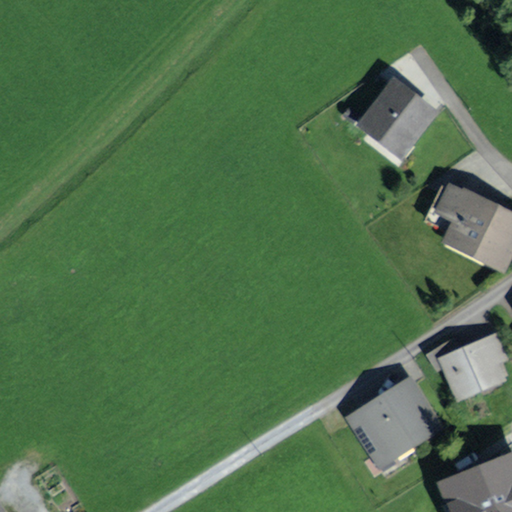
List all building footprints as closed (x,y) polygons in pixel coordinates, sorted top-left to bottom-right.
[(395,88),(367,123),(403,150),(430,115),(395,88)] [(470,207),(442,193),(428,221),(455,235),(453,239),(501,264),(506,254),(511,256),(511,210),(504,206),(499,216),(472,202),(470,207)] [(495,342),(449,363),(462,393),(497,378),(490,361),(502,356),(495,342)] [(408,387),(364,415),(390,455),(434,427),(408,387)] [(511,511),(511,463),(450,489),(459,511),(511,511)]
